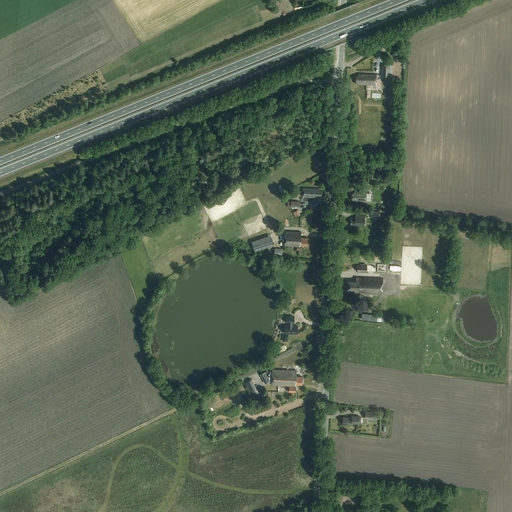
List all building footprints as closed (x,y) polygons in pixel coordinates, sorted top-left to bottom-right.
[(393,66),(388,65),(383,65),(382,76),(388,76),(388,75),(392,75),(393,66)] [(376,75),(359,74),(359,76),(356,76),(356,84),(362,84),(362,85),(376,85),(376,78),(380,78),(380,75),(376,75)] [(320,189),(303,188),(302,197),(304,197),(304,198),(321,198),(321,191),(319,191),(320,189)] [(371,194),(367,194),(367,193),(354,192),(354,194),(352,194),(351,201),(366,202),(366,201),(370,201),(371,194)] [(365,216),(356,216),(356,218),(351,218),(351,225),(353,225),(353,227),(365,227),(365,216)] [(301,232),(285,232),(284,246),(303,247),(303,246),(308,246),(308,239),(300,238),(301,232)] [(270,235),(252,241),(255,251),(274,245),(270,235)] [(367,272),(371,272),(380,272),(381,257),(372,256),(371,266),(368,266),(368,263),(364,263),(364,266),(357,266),(357,272),(367,272)] [(392,266),(391,289),(423,289),(423,267),(392,266)] [(383,279),(357,277),(357,282),(349,281),(348,291),(355,291),(355,292),(362,293),(362,294),(383,294),(383,279)] [(298,334),(298,326),(293,326),(293,322),(294,322),(294,316),(286,316),(286,322),(288,322),(288,326),(285,326),(285,333),(290,333),(290,334),(293,334),(298,334)] [(363,349),(363,339),(356,339),(356,334),(372,335),(372,330),(352,328),(352,334),(353,334),(352,339),(347,339),(347,348),(363,349)] [(296,371),(272,370),(269,370),(265,373),(265,372),(260,375),(265,383),(270,381),(271,381),(271,385),(289,385),(289,392),(296,392),(296,384),(302,385),(302,376),(296,376),(296,371)] [(253,397),(259,394),(252,379),(245,383),(253,397)] [(365,411),(365,419),(373,420),(376,420),(376,416),(373,416),(373,415),(373,412),(365,411)] [(343,417),(343,424),(352,425),(352,423),(359,423),(360,416),(352,416),(352,417),(343,417)]
